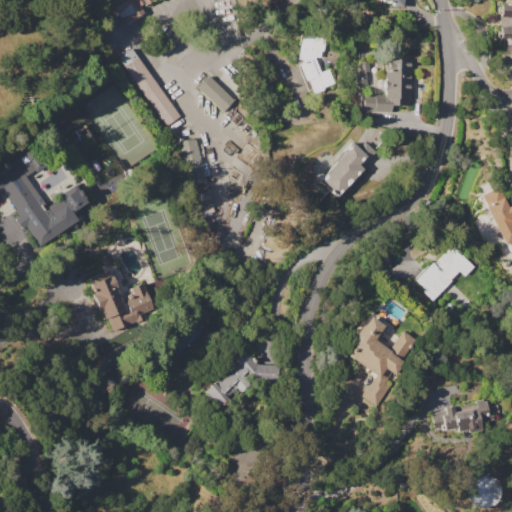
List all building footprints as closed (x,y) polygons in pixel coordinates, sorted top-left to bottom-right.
[(112,1),(113,0),(154,0),(144,6),(143,4),(139,6),(143,13),(125,24),(112,1)] [(511,55),(508,55),(508,45),(504,45),(504,40),(498,40),(498,4),(511,4),(511,55)] [(314,58),(320,72),(328,68),(333,83),(312,92),(311,89),(307,90),(294,59),(297,58),(300,45),(298,45),(300,36),(302,36),(302,34),(325,39),(322,51),(320,51),(318,57),(314,57),(314,58)] [(130,48),(178,115),(164,125),(116,58),(130,48)] [(362,111),(362,95),(384,95),(385,90),(383,90),(384,80),(385,80),(385,58),(411,59),(410,99),(409,99),(409,105),(391,105),(391,111),(362,111)] [(367,84),(356,86),(353,64),(368,62),(369,71),(365,71),(367,84)] [(207,76),(233,100),(222,112),(196,88),(207,76)] [(193,138),(205,182),(188,186),(177,142),(193,138)] [(318,180),(335,163),(333,161),(351,142),(357,147),(364,141),(375,152),(361,167),(363,169),(336,197),(318,180)] [(0,168),(17,157),(24,167),(33,161),(37,168),(25,176),(46,207),(62,197),(60,194),(74,184),(88,204),(72,214),(76,220),(51,238),(47,232),(35,240),(26,227),(21,230),(13,219),(18,215),(14,209),(15,208),(3,190),(0,191),(0,168)] [(208,190),(213,206),(196,211),(191,194),(208,190)] [(500,196),(511,207),(511,209),(507,214),(511,218),(511,250),(510,249),(506,254),(494,243),(490,247),(480,238),(496,221),(486,211),(500,196)] [(414,280),(432,262),(436,266),(439,263),(436,260),(450,245),(456,250),(455,251),(460,256),(461,254),(473,266),(464,276),(458,270),(450,279),(451,281),(431,301),(422,291),(424,289),(414,280)] [(86,278),(105,270),(100,258),(109,254),(124,291),(129,289),(128,288),(141,283),(152,309),(142,313),(144,317),(111,331),(105,317),(102,318),(86,278)] [(370,316),(383,325),(374,339),(388,349),(401,330),(415,340),(400,360),(404,362),(394,376),(390,373),(386,379),(392,383),(375,406),(361,396),(375,377),(349,359),(350,358),(347,356),(349,353),(348,352),(352,346),(350,345),(356,335),(355,334),(361,324),(363,326),(370,316)] [(203,391),(219,376),(221,378),(237,363),(233,359),(244,349),(257,364),(279,365),(277,383),(254,381),(254,378),(249,378),(248,377),(226,397),(228,399),(218,408),(203,391)] [(430,413),(443,411),(442,407),(451,405),(452,407),(474,403),(474,400),(482,399),(482,402),(485,401),(486,405),(491,404),(495,419),(484,422),(483,418),(479,420),(481,430),(469,433),(468,429),(457,432),(456,428),(443,431),(442,426),(433,428),(430,413)] [(222,478),(241,485),(250,460),(231,453),(222,478)] [(466,475),(465,504),(496,505),(497,476),(466,475)]
